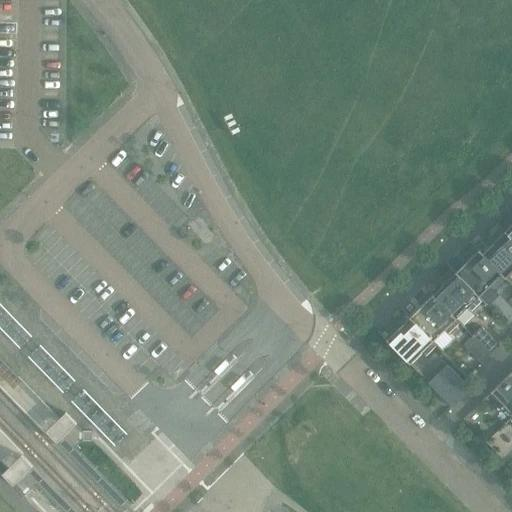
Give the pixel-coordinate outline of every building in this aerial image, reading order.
[(511,238),(505,232),(497,223),(496,224),(500,228),(489,239),(493,244),(483,254),(506,278),(511,284),(511,238)] [(506,278),(483,254),(471,242),(470,243),(474,247),(462,258),(466,262),(456,273),(480,297),(490,286),(494,290),(506,278)] [(480,297),(456,273),(448,264),(447,265),(451,269),(439,280),(444,285),(433,295),(457,319),(467,309),(471,312),(483,300),(480,297)] [(457,319),(433,295),(425,287),(424,287),(428,291),(416,303),(421,307),(410,317),(434,341),(444,331),(448,335),(460,323),(457,319)] [(434,341),(410,317),(402,309),(401,310),(405,314),(394,325),(398,329),(387,340),(379,331),(378,332),(410,365),(421,353),(425,357),(437,345),(434,341)] [(499,346),(482,328),(473,336),(491,354),(499,346)] [(491,354),(473,336),(464,345),(481,363),(491,354)] [(471,390),(463,382),(447,365),(428,384),(452,408),(471,390)] [(511,372),(491,393),(488,396),(499,408),(502,404),(511,414),(511,372)] [(66,413),(59,419),(59,420),(64,425),(71,419),(66,413)] [(6,471),(2,474),(8,480),(11,477),(14,474),(9,468),(8,468),(6,471)]
